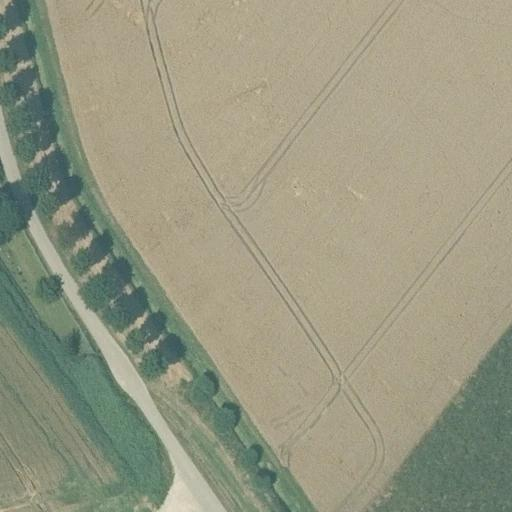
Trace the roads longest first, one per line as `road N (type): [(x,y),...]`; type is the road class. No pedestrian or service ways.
road 1 (tertiary): [(0,131),(52,263),(217,511)]
road 2 (track): [(123,371),(176,418),(247,511)]
